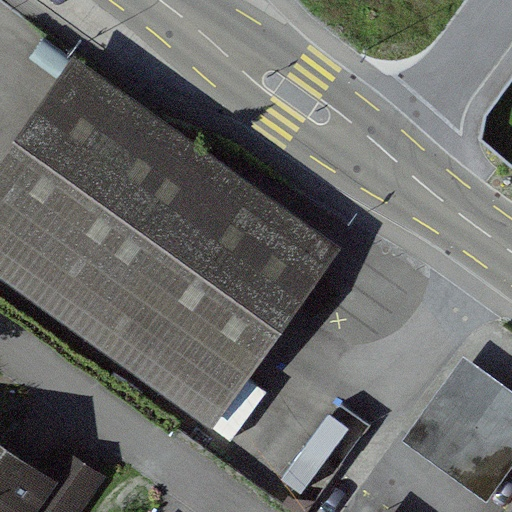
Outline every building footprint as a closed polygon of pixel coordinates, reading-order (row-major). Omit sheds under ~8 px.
[(328,245),(60,55),(0,138),(0,284),(198,426),(328,245)] [(511,457),(511,395),(458,355),(396,438),(480,500),(511,457)] [(292,403),(258,463),(307,490),(339,432),(314,419),(316,416),(292,403)] [(0,511),(27,511),(49,482),(0,446),(0,511)] [(511,511),(511,492),(498,511),(511,511)]
